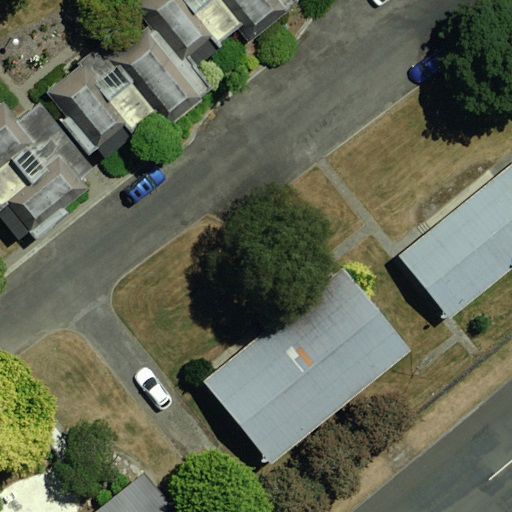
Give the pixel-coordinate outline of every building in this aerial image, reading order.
[(138,0),(133,4),(149,25),(180,63),(192,54),(199,63),(239,32),(249,44),(301,2),(299,0),(138,0)] [(98,53),(48,93),(67,117),(62,122),(89,156),(98,149),(104,157),(157,116),(168,130),(214,92),(196,68),(199,63),(192,54),(180,63),(149,25),(104,60),(98,53)] [(0,216),(20,239),(86,187),(80,179),(92,169),(40,103),(32,109),(17,120),(3,102),(0,104),(0,216)] [(511,163),(399,254),(451,318),(511,269),(511,163)] [(344,268),(205,381),(272,463),(411,350),(344,268)] [(177,511),(142,470),(92,511),(177,511)]
